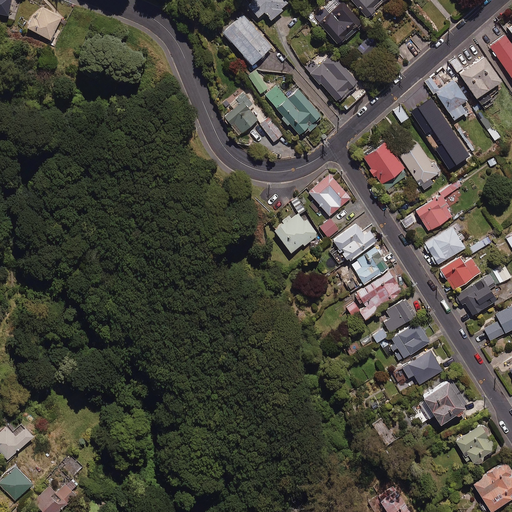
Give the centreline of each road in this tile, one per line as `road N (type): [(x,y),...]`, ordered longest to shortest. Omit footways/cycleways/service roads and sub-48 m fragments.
road 1 (residential): [(511,426),(334,144)]
road 2 (residential): [(334,144),(289,171),(245,163),(220,140),(174,38),(150,16),(108,0)]
road 3 (residential): [(499,0),(334,144)]
